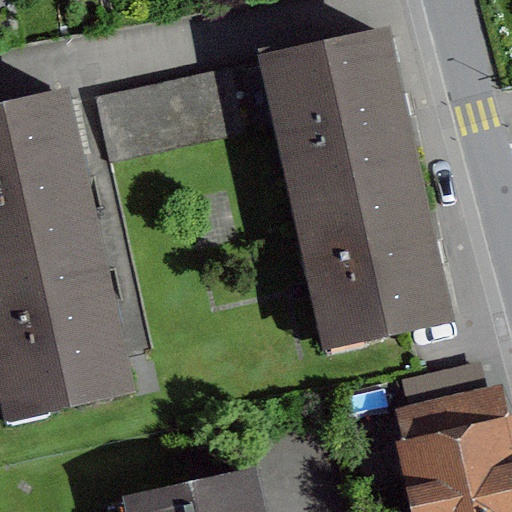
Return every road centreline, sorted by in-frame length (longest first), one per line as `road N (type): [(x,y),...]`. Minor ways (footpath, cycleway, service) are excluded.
road 1 (unknown): [(392,0),(0,81)]
road 2 (tertiary): [(504,210),(447,0)]
